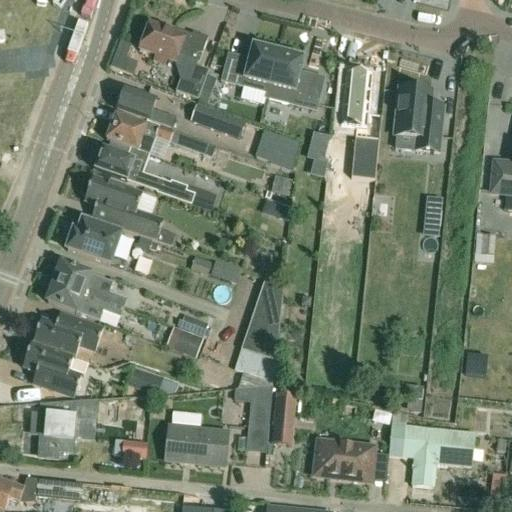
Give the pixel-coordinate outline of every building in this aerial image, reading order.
[(139,52),(175,65),(178,57),(198,64),(207,40),(192,34),(191,37),(175,31),(173,35),(148,26),(139,52)] [(246,76),(224,71),(221,85),(267,96),(265,102),(266,102),(278,55),(273,54),(274,50),(257,46),(256,50),(253,49),(249,62),(246,76)] [(114,64),(126,68),(131,57),(119,52),(114,64)] [(282,56),(278,55),(266,102),(316,115),(319,103),(307,100),(310,89),(297,86),(300,74),(303,61),(299,61),(300,57),(283,52),(282,56)] [(188,82),(178,79),(173,94),(197,103),(208,72),(194,67),(188,82)] [(356,133),(353,157),(351,182),(375,184),(381,120),(369,119),(371,95),(373,79),(345,76),(339,132),(340,132),(356,133)] [(117,112),(147,122),(170,131),(174,121),(152,113),(156,103),(125,91),(117,112)] [(395,139),(397,139),(417,141),(416,153),(439,156),(443,109),(429,108),(430,94),(400,91),(395,139)] [(239,141),(245,126),(197,109),(192,124),(239,141)] [(182,137),(170,131),(147,122),(144,129),(114,119),(106,142),(110,143),(109,144),(149,158),(155,142),(204,158),(208,147),(182,137)] [(280,137),(269,167),(293,175),(301,145),(280,137)] [(95,165),(97,166),(95,171),(156,194),(155,195),(190,208),(194,198),(185,194),(187,190),(170,184),(170,186),(143,176),(149,158),(109,144),(106,154),(102,152),(101,154),(99,153),(95,165)] [(225,159),(222,174),(270,184),(273,169),(225,159)] [(511,167),(494,166),(491,195),(511,197),(511,167)] [(85,205),(96,209),(91,223),(156,245),(171,250),(175,239),(160,234),(161,230),(134,221),(142,198),(141,197),(141,198),(93,182),(94,181),(92,181),(84,205),(85,206),(85,205)] [(449,237),(451,202),(435,201),(433,236),(449,237)] [(63,249),(68,250),(67,253),(109,268),(112,259),(126,264),(132,244),(133,244),(133,243),(119,238),(120,237),(82,224),(78,236),(73,234),(72,237),(68,235),(63,249)] [(482,238),(481,257),(493,258),(495,239),(482,238)] [(210,279),(214,267),(196,261),(192,273),(210,279)] [(57,282),(56,286),(124,310),(127,302),(109,296),(113,286),(61,267),(60,269),(56,267),(52,277),(56,279),(55,281),(57,282)] [(264,282),(240,353),(275,365),(284,289),(264,282)] [(124,310),(56,286),(54,291),(52,290),(51,292),(47,291),(43,301),(48,302),(47,305),(99,324),(102,314),(120,321),(124,310)] [(60,317),(56,329),(41,324),(38,331),(34,333),(31,341),(34,345),(33,347),(31,346),(31,347),(75,362),(79,349),(95,354),(103,332),(60,317)] [(208,327),(196,322),(191,335),(203,340),(208,327)] [(203,341),(181,332),(173,352),(196,361),(203,341)] [(74,363),(75,362),(31,347),(30,349),(26,351),(23,359),(25,363),(23,371),(36,375),(32,387),(74,401),(81,379),(68,375),(73,362),(74,363)] [(467,357),(465,378),(484,380),(486,359),(467,357)] [(170,387),(168,400),(185,403),(188,390),(170,387)] [(250,407),(248,430),(268,431),(272,390),(235,393),(234,406),(250,407)] [(291,448),(295,400),(277,398),(272,446),(291,448)] [(57,463),(58,454),(72,455),(74,440),(87,441),(91,405),(42,408),(42,418),(33,417),(32,437),(41,438),(40,448),(44,448),(43,453),(43,461),(57,463)] [(182,418),(180,431),(210,434),(211,421),(182,418)] [(413,473),(412,489),(433,491),(435,466),(471,470),(474,437),(439,434),(437,447),(417,445),(417,440),(404,438),(405,424),(391,423),(388,459),(415,461),(414,470),(411,470),(411,472),(413,473)] [(168,430),(165,464),(225,470),(228,436),(168,430)] [(113,459),(145,462),(147,447),(115,443),(113,459)] [(314,479),(370,485),(374,452),(318,446),(314,479)] [(80,505),(81,488),(26,482),(23,492),(0,484),(0,511),(5,511),(9,503),(19,506),(35,507),(36,501),(80,505)]
